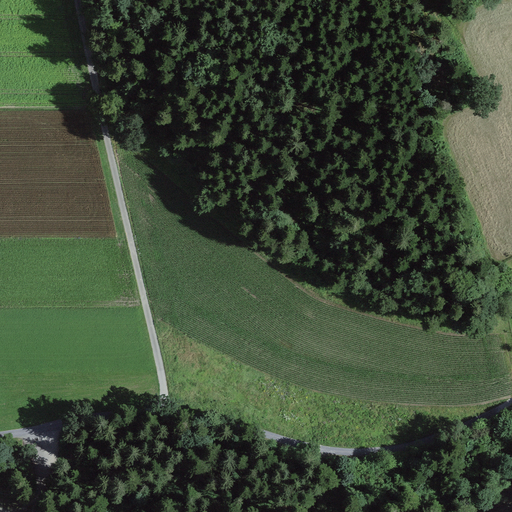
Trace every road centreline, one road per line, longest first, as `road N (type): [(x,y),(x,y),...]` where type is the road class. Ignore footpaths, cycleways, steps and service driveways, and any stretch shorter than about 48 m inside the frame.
road 1 (track): [(511,400),(390,451),(293,448),(163,411),(0,443)]
road 2 (track): [(163,411),(77,0)]
